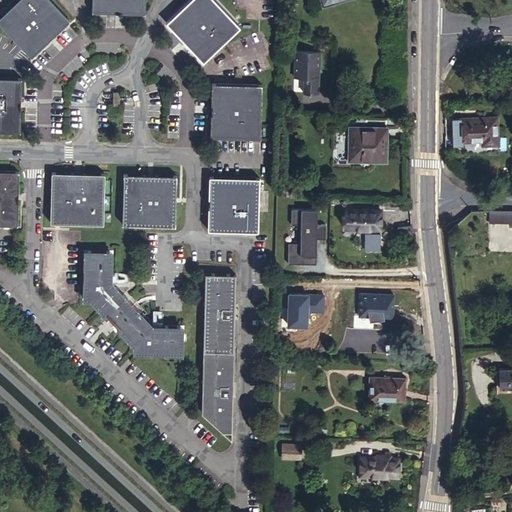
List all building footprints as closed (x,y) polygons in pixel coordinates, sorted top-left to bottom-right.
[(0,21),(31,54),(46,40),(44,37),(52,29),(55,32),(69,18),(52,0),(15,0),(0,14),(0,21)] [(125,9),(145,10),(145,0),(92,0),(93,9),(113,9),(114,5),(125,6),(125,9)] [(203,57),(239,24),(217,0),(187,0),(166,19),(181,35),(184,32),(192,40),(189,43),(203,57)] [(44,37),(46,40),(50,36),(55,32),(52,29),(44,37)] [(184,32),(181,35),(185,39),(189,43),(192,40),(184,32)] [(322,54),(296,53),(295,79),(305,79),(305,94),(320,95),(320,79),(318,79),(319,70),(321,70),(322,54)] [(18,98),(23,98),(23,76),(0,75),(0,128),(23,129),(22,108),(18,108),(18,98)] [(213,80),(212,102),(216,102),(215,112),(212,112),(212,133),(261,134),(262,81),(213,80)] [(121,91),(112,91),(112,105),(121,106),(121,91)] [(482,141),(482,145),(496,144),(496,119),(452,120),(452,145),(460,145),(460,141),(482,141)] [(382,129),(348,127),(347,159),(382,159),(382,129)] [(16,191),(19,191),(20,169),(0,168),(0,221),(19,222),(19,201),(16,201),(16,191)] [(51,223),(83,223),(104,224),(105,171),(84,170),(84,174),(74,174),(74,170),(52,170),(51,223)] [(144,176),(144,172),(123,172),(122,222),(174,223),(176,173),(155,172),(155,176),(144,176)] [(211,173),(210,194),(213,194),(213,206),(209,206),(209,227),(259,227),(260,174),(211,173)] [(384,187),(377,187),(376,199),(384,199),(384,187)] [(407,188),(396,187),(395,199),(407,199),(407,188)] [(317,210),(293,209),(292,224),(302,224),(302,242),(290,242),(289,262),(316,262),(316,242),(315,242),(315,238),(316,238),(326,238),(326,224),(317,224),(317,210)] [(379,209),(345,209),(345,227),(369,228),(369,232),(365,231),(365,248),(378,249),(379,232),(377,232),(377,228),(379,228),(379,209)] [(511,210),(488,210),(488,224),(511,224),(511,210)] [(411,224),(398,225),(398,236),(411,234),(411,224)] [(113,258),(91,258),(87,261),(86,304),(90,308),(92,308),(109,325),(111,323),(116,328),(121,334),(119,336),(136,353),(136,356),(140,360),(181,361),(184,358),(184,334),(183,332),(157,331),(135,308),(133,306),(131,304),(116,289),(117,262),(113,258)] [(234,439),(236,280),(205,280),(203,419),(224,438),(234,439)] [(290,284),(279,284),(279,294),(290,293),(290,284)] [(353,294),(354,316),(367,317),(386,317),(385,295),(353,294)] [(367,317),(354,316),(346,316),(346,328),(362,329),(362,325),(367,324),(367,317)] [(511,367),(499,368),(499,388),(511,388),(511,367)] [(389,377),(371,376),(370,398),(406,399),(407,377),(397,377),(397,371),(389,371),(389,377)] [(302,445),(285,445),(284,455),(301,456),(302,445)] [(366,458),(350,458),(350,473),(389,474),(389,459),(379,458),(379,455),(366,454),(366,458)]
